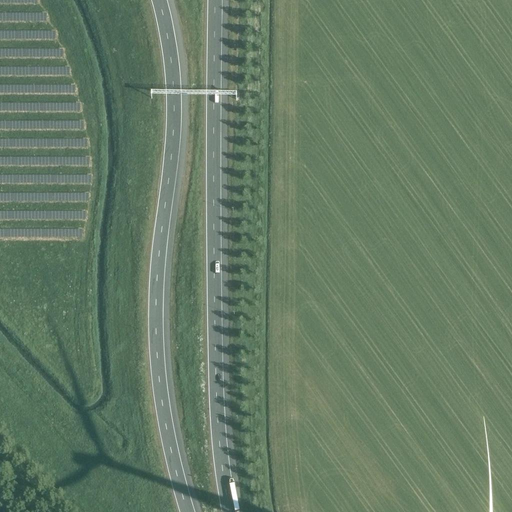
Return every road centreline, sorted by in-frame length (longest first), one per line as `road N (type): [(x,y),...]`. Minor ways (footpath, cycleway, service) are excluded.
road 1 (motorway): [(186,511),(155,333),(174,108),(159,0)]
road 2 (motorway): [(230,511),(216,413),(214,0)]
